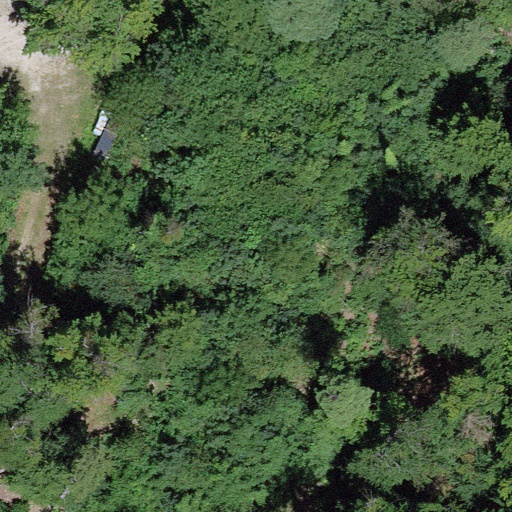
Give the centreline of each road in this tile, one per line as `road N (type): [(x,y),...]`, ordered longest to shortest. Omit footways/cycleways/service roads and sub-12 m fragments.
road 1 (track): [(28,50),(34,214),(0,298)]
road 2 (track): [(0,59),(111,0)]
